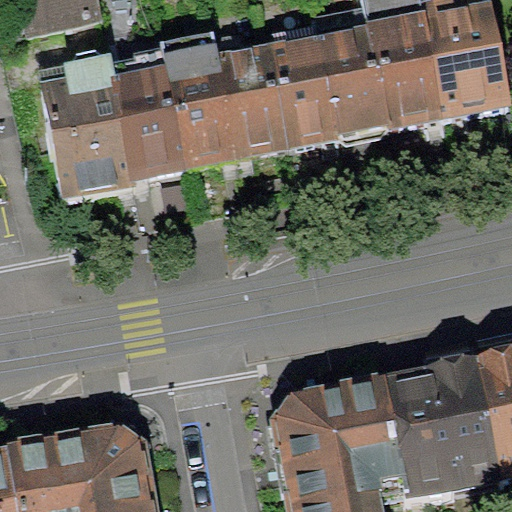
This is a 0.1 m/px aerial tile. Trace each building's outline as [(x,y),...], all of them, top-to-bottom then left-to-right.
[(100,23),(95,0),(17,0),(26,40),(100,23)] [(379,0),(362,4),(369,43),(387,135),(399,133),(440,125),(420,18),(415,0),(379,0)] [(443,14),(420,18),(440,125),(452,123),(503,113),(481,0),(457,0),(441,3),(443,14)] [(346,143),(387,135),(369,43),(344,48),(342,34),(315,39),(336,145),(346,143)] [(297,153),(336,145),(315,39),(289,44),(292,58),(269,63),(287,155),(297,153)] [(194,173),(235,165),(214,58),(212,47),(161,57),(162,64),(184,175),(194,173)] [(241,53),(214,58),(235,165),(246,163),(287,155),(269,63),(244,68),(241,53)] [(144,183),(184,175),(162,64),(134,69),(135,74),(111,79),(131,185),(144,183)] [(133,194),(131,185),(111,79),(110,73),(65,82),(68,94),(42,99),(48,134),(46,135),(51,161),(53,160),(63,207),(78,204),(133,194)] [(473,356),(498,479),(504,511),(511,511),(511,348),(492,352),(473,356)] [(383,393),(406,508),(406,510),(453,501),(451,489),(498,479),(473,356),(424,366),(428,384),(412,387),(383,393)] [(291,410),(277,432),(285,478),(291,511),(385,511),(406,508),(383,393),(378,394),(370,385),(343,390),(339,401),(291,410)] [(8,459),(9,469),(16,511),(149,511),(145,488),(139,456),(118,440),(8,459)] [(0,511),(16,511),(9,469),(0,469),(0,511)]
